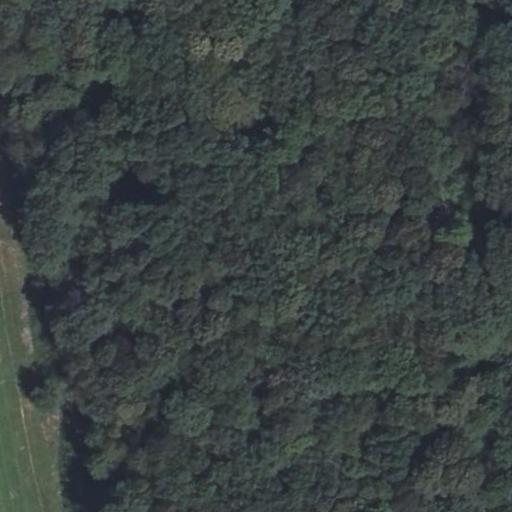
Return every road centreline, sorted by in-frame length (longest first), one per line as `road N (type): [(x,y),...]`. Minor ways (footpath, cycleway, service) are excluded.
road 1 (track): [(7,0),(252,170),(461,446),(486,511)]
road 2 (track): [(48,511),(0,267)]
